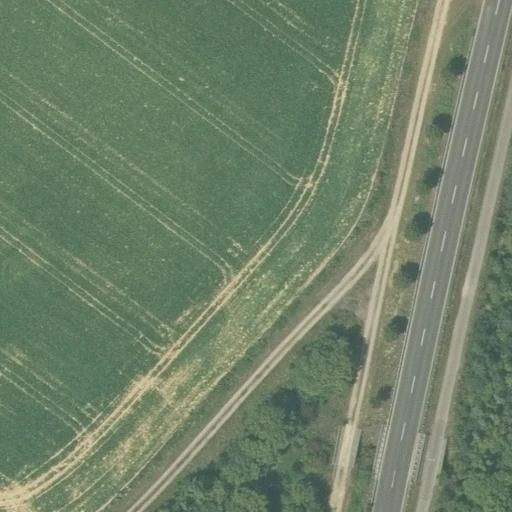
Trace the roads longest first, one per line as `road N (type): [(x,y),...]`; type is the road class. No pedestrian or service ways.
road 1 (secondary): [(383,511),(494,0)]
road 2 (track): [(419,511),(511,96)]
road 3 (track): [(382,250),(133,511)]
road 4 (track): [(330,511),(382,250)]
road 5 (track): [(382,250),(440,0)]
